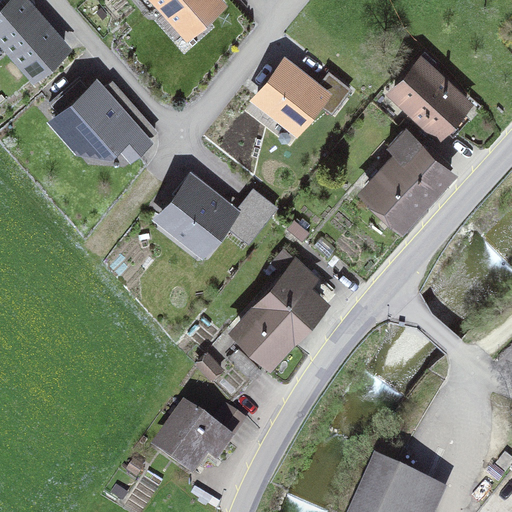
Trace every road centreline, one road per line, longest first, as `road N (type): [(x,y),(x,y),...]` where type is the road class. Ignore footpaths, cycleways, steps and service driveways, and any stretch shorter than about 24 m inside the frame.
road 1 (residential): [(286,7),(200,122),(183,129),(168,126),(55,0)]
road 2 (tertiary): [(240,511),(309,385),(383,289)]
road 3 (residential): [(383,289),(474,373),(430,464)]
road 4 (tertiary): [(383,289),(511,145)]
